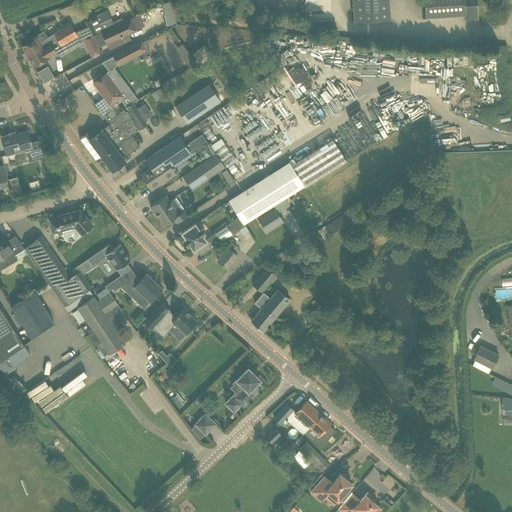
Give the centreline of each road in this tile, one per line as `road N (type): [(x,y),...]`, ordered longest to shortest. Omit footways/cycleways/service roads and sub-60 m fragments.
road 1 (tertiary): [(296,377),(163,260),(96,185)]
road 2 (tertiary): [(296,377),(452,511)]
road 3 (unclassified): [(155,511),(296,377)]
